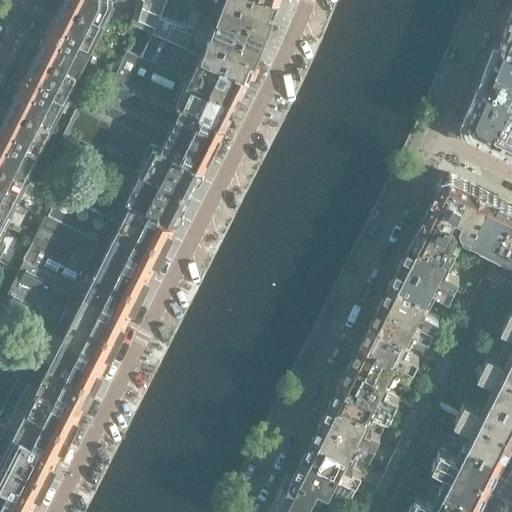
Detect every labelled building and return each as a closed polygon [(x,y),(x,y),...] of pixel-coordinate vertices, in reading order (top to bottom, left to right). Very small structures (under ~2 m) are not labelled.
[(94,27),(100,16),(69,0),(61,0),(50,24),(91,44),(99,29),(94,27)] [(113,1),(112,0),(69,0),(100,16),(105,5),(110,7),(113,1)] [(124,23),(126,19),(134,0),(123,0),(115,19),(124,23)] [(249,74),(278,0),(134,0),(126,19),(204,54),(249,74)] [(511,26),(506,23),(499,43),(511,49),(511,26)] [(83,60),(91,44),(50,24),(37,50),(73,68),(79,57),(83,60)] [(110,54),(123,27),(117,24),(105,51),(110,54)] [(511,49),(499,43),(490,66),(511,77),(511,49)] [(204,163),(237,98),(185,74),(129,49),(118,73),(114,72),(94,115),(204,163)] [(68,79),(73,68),(37,50),(24,76),(65,96),(72,81),(68,79)] [(237,98),(249,74),(204,54),(197,70),(188,66),(185,74),(237,98)] [(493,136),(511,101),(508,99),(511,91),(511,77),(490,66),(483,82),(468,117),(471,125),(493,136)] [(57,111),(65,96),(24,76),(10,102),(47,121),(53,109),(57,111)] [(511,145),(511,101),(493,136),(511,145)] [(41,133),(47,121),(10,102),(0,122),(0,130),(38,150),(45,135),(41,133)] [(204,163),(94,115),(74,105),(48,159),(66,167),(177,217),(204,163)] [(31,164),(38,150),(0,130),(0,162),(21,173),(26,162),(31,164)] [(15,184),(21,173),(0,162),(0,195),(12,201),(19,186),(15,184)] [(177,217),(66,167),(55,187),(164,242),(177,217)] [(456,213),(471,183),(449,172),(449,173),(443,175),(442,175),(425,209),(451,222),(456,213)] [(474,234),(493,195),(471,183),(456,213),(464,217),(460,224),(461,227),(474,234)] [(129,312),(164,242),(55,187),(28,241),(31,243),(24,256),(22,260),(50,273),(75,286),(129,312)] [(4,216),(12,201),(0,195),(0,214),(4,216)] [(496,245),(511,212),(511,204),(493,195),(474,234),(496,245)] [(445,254),(458,229),(454,224),(451,222),(425,209),(411,237),(445,254)] [(511,253),(511,212),(496,245),(511,253)] [(449,256),(445,254),(411,237),(400,258),(456,286),(461,276),(443,266),(449,256)] [(17,269),(22,260),(24,256),(16,252),(10,265),(12,267),(17,269)] [(456,286),(400,258),(390,278),(428,297),(432,288),(451,297),(456,286)] [(129,312),(75,286),(65,305),(40,293),(50,273),(22,260),(17,269),(12,280),(0,303),(0,305),(27,319),(26,320),(52,332),(105,359),(129,312)] [(12,280),(17,269),(12,267),(7,277),(12,280)] [(482,300),(493,278),(484,274),(474,295),(482,300)] [(422,307),(428,297),(390,278),(380,298),(436,327),(441,317),(422,307)] [(490,307),(502,283),(493,278),(482,300),(481,302),(490,307)] [(472,320),(481,302),(482,300),(474,295),(464,315),(472,320)] [(436,327),(380,298),(370,318),(407,337),(412,327),(431,337),(436,327)] [(478,330),(490,307),(481,302),(472,320),(469,326),(478,330)] [(462,340),(469,326),(472,320),(464,315),(453,335),(462,340)] [(511,317),(508,316),(503,326),(511,330),(511,317)] [(403,346),(407,337),(370,318),(360,337),(416,365),(421,356),(403,346)] [(466,353),(478,330),(469,326),(462,340),(458,349),(466,353)] [(0,510),(3,511),(27,511),(79,411),(105,359),(52,332),(5,425),(0,422),(0,510)] [(452,360),(458,349),(462,340),(453,335),(443,355),(452,360)] [(416,365),(360,337),(350,358),(387,377),(392,367),(411,377),(416,365)] [(454,376),(466,353),(458,349),(452,360),(446,372),(454,376)] [(511,376),(511,355),(508,364),(501,357),(490,351),(484,362),(511,376)] [(443,379),(446,372),(452,360),(443,355),(434,374),(443,379)] [(383,386),(387,377),(350,358),(340,377),(396,406),(401,396),(383,386)] [(511,376),(484,362),(479,372),(490,378),(500,380),(492,395),(511,405),(511,376)] [(443,399),(454,376),(446,372),(443,379),(434,395),(443,399)] [(434,395),(443,379),(434,374),(423,395),(432,400),(434,395)] [(396,406),(340,377),(331,395),(368,414),(374,404),(384,408),(382,412),(391,417),(396,406)] [(363,426),(368,414),(331,395),(321,415),(377,444),(383,432),(374,427),(372,431),(363,426)] [(422,419),(432,400),(423,395),(413,414),(422,419)] [(431,423),(443,399),(434,395),(432,400),(422,419),(431,423)] [(511,434),(511,405),(492,395),(485,410),(478,403),(466,397),(461,409),(511,434)] [(511,436),(511,434),(461,409),(456,419),(466,424),(476,427),(468,442),(501,459),(511,436)] [(413,437),(422,419),(413,414),(404,432),(413,437)] [(377,444),(321,415),(312,433),(349,452),(354,442),(364,447),(363,450),(372,455),(377,444)] [(420,444),(431,423),(422,419),(413,437),(412,439),(420,444)] [(403,457),(412,439),(413,437),(404,432),(394,452),(403,457)] [(344,463),(349,452),(312,433),(302,453),(358,481),(364,470),(355,465),(354,468),(344,463)] [(408,469),(420,444),(412,439),(403,457),(399,464),(408,469)] [(490,480),(501,459),(468,442),(460,457),(453,450),(442,445),(438,453),(490,480)] [(399,464),(403,457),(394,452),(385,471),(394,475),(399,464)] [(358,481),(302,453),(293,471),(320,485),(331,490),(336,480),(345,484),(344,487),(353,492),(358,481)] [(490,480),(438,453),(433,464),(445,470),(453,472),(445,488),(477,505),(490,480)] [(396,492),(408,469),(399,464),(394,475),(387,488),(396,492)] [(305,511),(320,485),(293,471),(271,511),(305,511)] [(387,488),(394,475),(385,471),(376,489),(384,494),(387,488)] [(385,511),(396,492),(387,488),(384,494),(375,511),(385,511)] [(435,511),(473,511),(477,505),(445,488),(437,504),(430,499),(418,493),(414,501),(435,511)] [(373,511),(375,511),(384,494),(376,489),(366,508),(373,511)] [(435,511),(414,501),(409,511),(410,511),(435,511)]
